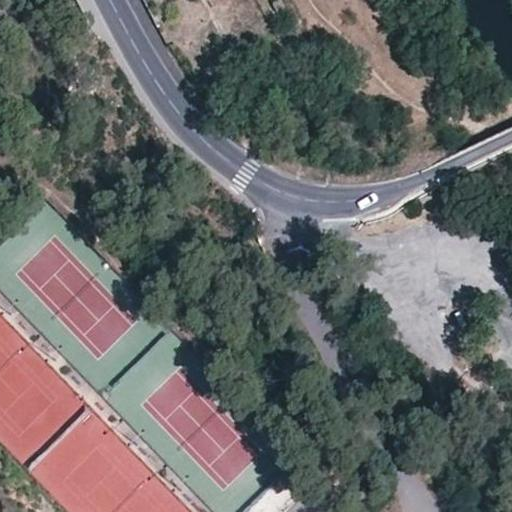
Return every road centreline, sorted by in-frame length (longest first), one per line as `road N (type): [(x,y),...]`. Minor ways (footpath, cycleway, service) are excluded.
road 1 (residential): [(278,190),(281,223),(367,423),(416,511)]
road 2 (tertiary): [(278,190),(184,121),(112,0)]
road 3 (tertiary): [(511,142),(363,199),(308,200),(278,190)]
